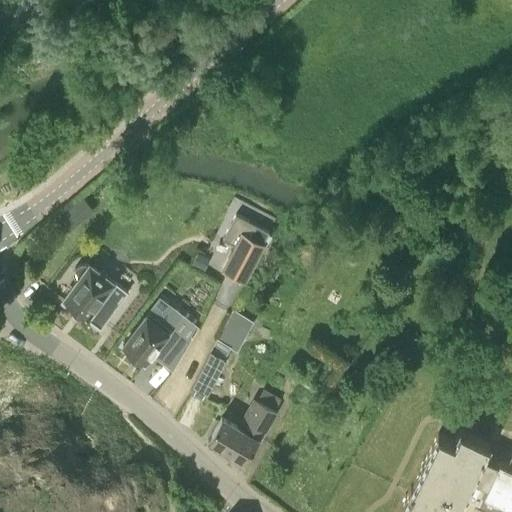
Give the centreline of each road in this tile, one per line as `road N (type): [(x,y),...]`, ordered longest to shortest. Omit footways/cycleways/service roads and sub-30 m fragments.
road 1 (tertiary): [(0,229),(112,146),(277,0)]
road 2 (tertiary): [(255,511),(144,413),(28,330),(0,292)]
